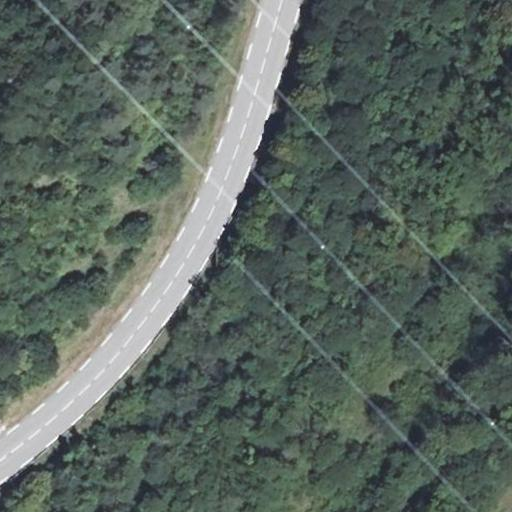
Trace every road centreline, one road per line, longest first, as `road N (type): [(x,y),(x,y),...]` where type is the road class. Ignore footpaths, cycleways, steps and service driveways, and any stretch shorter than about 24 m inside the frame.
road 1 (secondary): [(281,0),(216,208),(190,254),(113,362),(0,462)]
road 2 (track): [(409,511),(511,408)]
